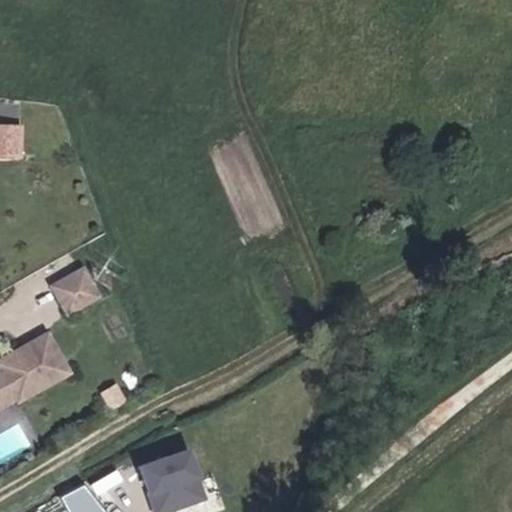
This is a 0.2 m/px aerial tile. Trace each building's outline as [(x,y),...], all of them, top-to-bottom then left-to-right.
[(14,111),(0,111),(0,142),(14,143),(14,111)] [(72,263),(86,289),(91,287),(77,260),(72,263)] [(48,276),(61,302),(86,289),(72,263),(48,276)] [(0,369),(2,369),(10,383),(11,386),(61,359),(42,321),(0,343),(0,369)] [(0,387),(10,383),(2,369),(0,369),(0,387)] [(0,433),(0,461),(33,445),(22,423),(0,433)] [(186,445),(132,462),(147,511),(161,511),(203,499),(186,445)]
